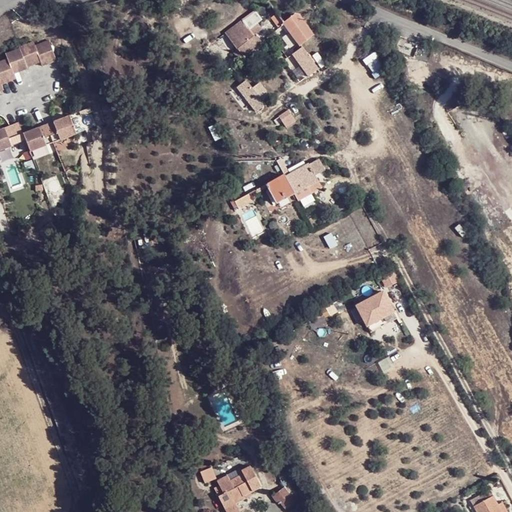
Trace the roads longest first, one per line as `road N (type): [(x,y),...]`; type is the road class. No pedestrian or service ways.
road 1 (track): [(345,60),(360,106),(350,156),(357,190),(511,472)]
road 2 (track): [(0,308),(13,322),(84,511)]
road 3 (residential): [(511,65),(341,0)]
road 4 (track): [(388,14),(345,60),(263,116)]
